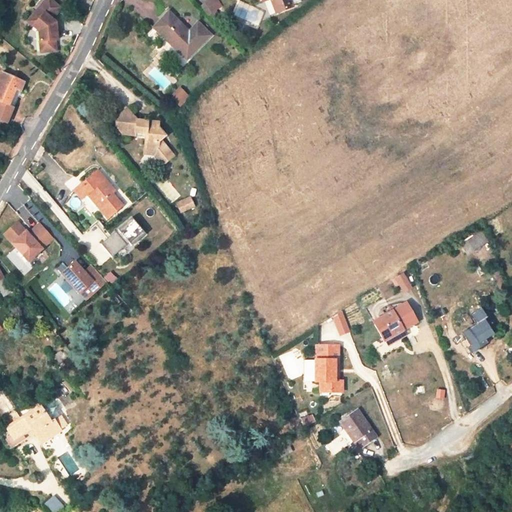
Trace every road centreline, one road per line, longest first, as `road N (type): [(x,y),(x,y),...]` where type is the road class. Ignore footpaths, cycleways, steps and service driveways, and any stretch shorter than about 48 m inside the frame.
road 1 (residential): [(107,0),(0,197)]
road 2 (residential): [(399,468),(511,389)]
